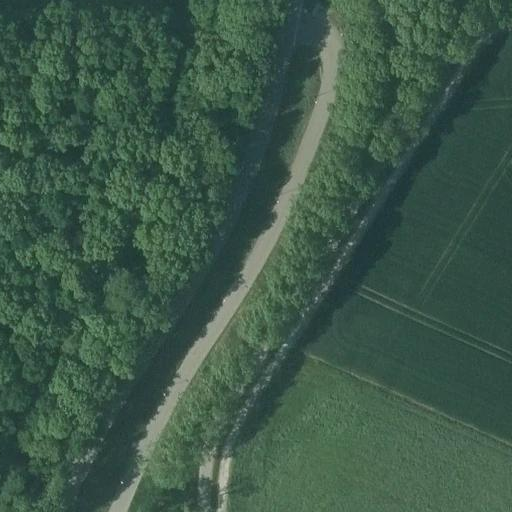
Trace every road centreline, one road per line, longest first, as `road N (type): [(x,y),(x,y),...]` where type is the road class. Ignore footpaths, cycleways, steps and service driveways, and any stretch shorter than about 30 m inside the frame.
road 1 (track): [(511,20),(471,48),(238,419),(223,458),(220,511)]
road 2 (unclassified): [(119,511),(171,387),(251,267),(329,86),(328,37),(289,20)]
road 3 (unclassified): [(59,511),(110,401),(214,240),(270,109),(289,20)]
